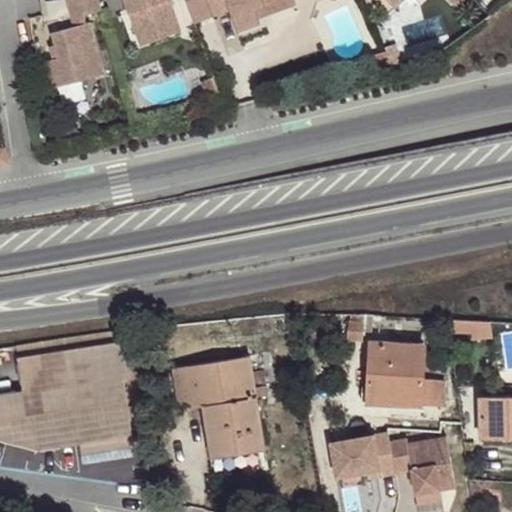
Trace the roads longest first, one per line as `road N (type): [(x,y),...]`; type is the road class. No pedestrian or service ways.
road 1 (secondary): [(0,292),(511,196)]
road 2 (secondary): [(511,168),(0,263)]
road 3 (secondary): [(0,320),(511,234)]
road 4 (unclassified): [(511,104),(23,196)]
road 5 (residential): [(0,38),(23,196)]
